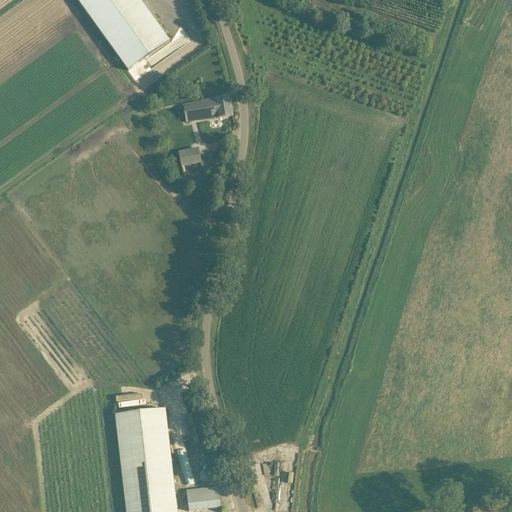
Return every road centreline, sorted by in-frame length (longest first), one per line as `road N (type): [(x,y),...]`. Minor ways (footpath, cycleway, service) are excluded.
road 1 (unclassified): [(243,511),(207,365),(207,324),(245,125),(216,0)]
road 2 (track): [(0,194),(142,84)]
